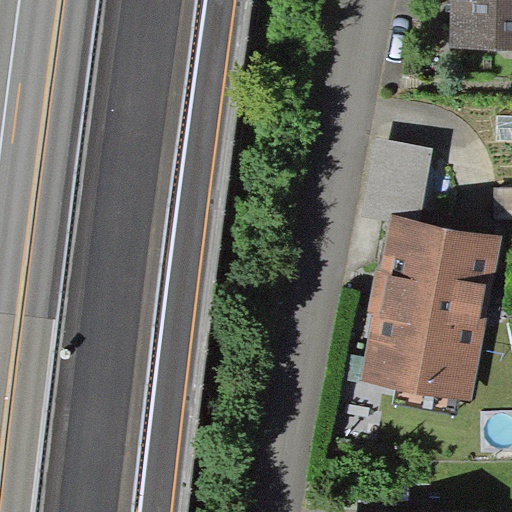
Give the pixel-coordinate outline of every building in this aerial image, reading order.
[(511,0),(451,0),(450,47),(511,49),(511,0)] [(433,147),(375,137),(361,218),(391,223),(393,215),(420,219),(433,147)] [(511,187),(494,187),(494,218),(511,217),(511,187)] [(361,381),(470,402),(502,235),(420,219),(393,215),(391,223),(383,266),(374,313),(361,381)] [(374,313),(383,266),(377,264),(367,312),(374,313)]
